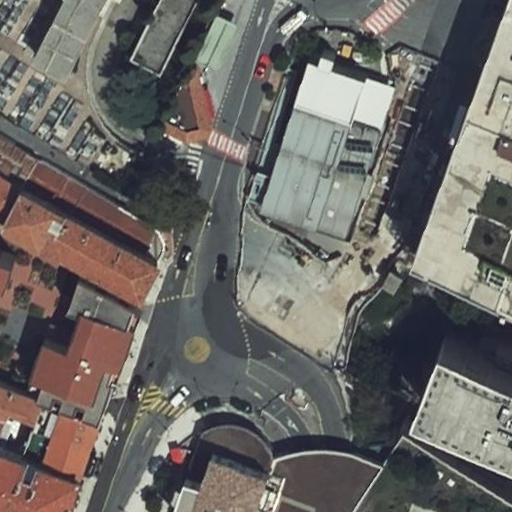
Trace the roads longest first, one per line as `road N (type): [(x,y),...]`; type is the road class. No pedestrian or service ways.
road 1 (primary): [(252,243),(229,206),(225,177),(277,30),(332,0)]
road 2 (primary): [(266,0),(206,183),(198,267)]
road 3 (tertiary): [(321,488),(334,427),(318,338)]
road 4 (secondary): [(181,316),(155,358),(123,443)]
road 5 (tertiary): [(236,382),(294,428),(321,488)]
road 6 (primary): [(318,338),(321,299),(312,277),(276,247),(252,243)]
